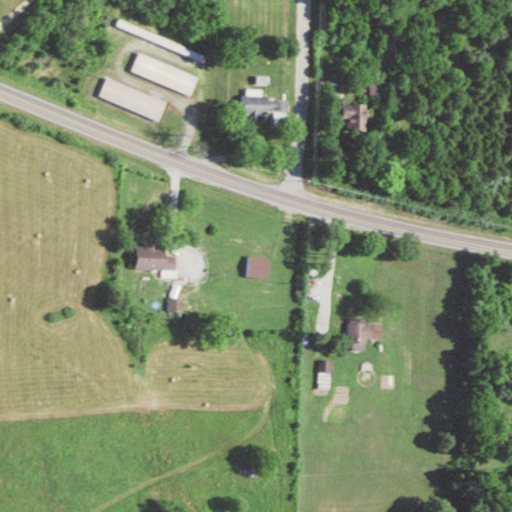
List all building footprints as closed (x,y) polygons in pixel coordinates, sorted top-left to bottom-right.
[(169,45),(186,51),(187,46),(171,40),(169,45)] [(202,75),(142,51),(134,70),(194,94),(202,75)] [(102,96),(162,119),(169,100),(109,77),(102,96)] [(374,97),(386,98),(387,81),(374,81),(374,97)] [(292,99),(265,98),(266,88),(246,88),(246,113),(257,113),(257,120),(263,120),(264,113),(292,114),(292,99)] [(343,118),(349,119),(349,129),(367,130),(368,118),(375,118),(376,104),(344,103),(343,118)] [(164,269),(164,277),(179,277),(179,256),(165,256),(165,243),(136,243),(136,269),(164,269)] [(271,277),(272,256),(251,255),(250,276),(271,277)] [(186,311),(186,297),(172,297),(171,311),(186,311)] [(351,342),(356,342),(355,349),(368,349),(369,337),(372,337),(372,318),(352,317),(351,342)] [(336,360),(324,359),(323,388),(335,389),(336,360)]
